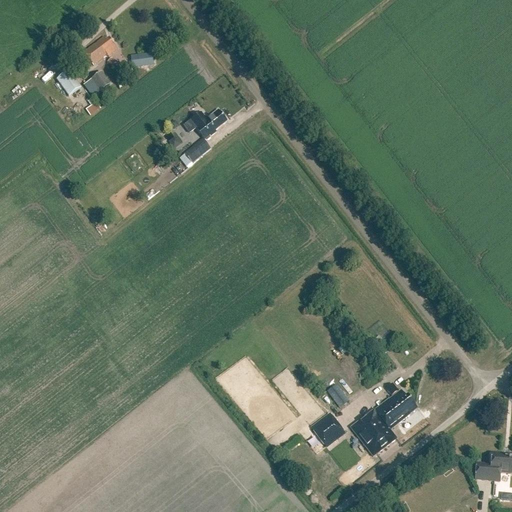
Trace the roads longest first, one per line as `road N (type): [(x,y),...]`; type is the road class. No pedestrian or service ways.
road 1 (unclassified): [(486,388),(186,0)]
road 2 (unclassified): [(336,511),(486,388)]
